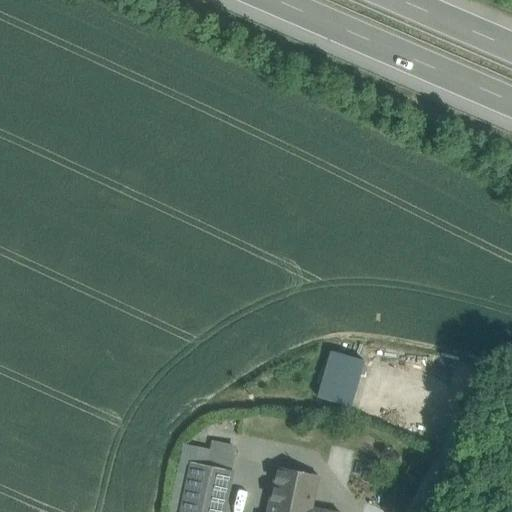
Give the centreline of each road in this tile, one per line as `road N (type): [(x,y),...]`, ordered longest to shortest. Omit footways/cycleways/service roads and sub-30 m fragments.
road 1 (motorway): [(292,0),(511,94)]
road 2 (motorway): [(511,49),(396,0)]
